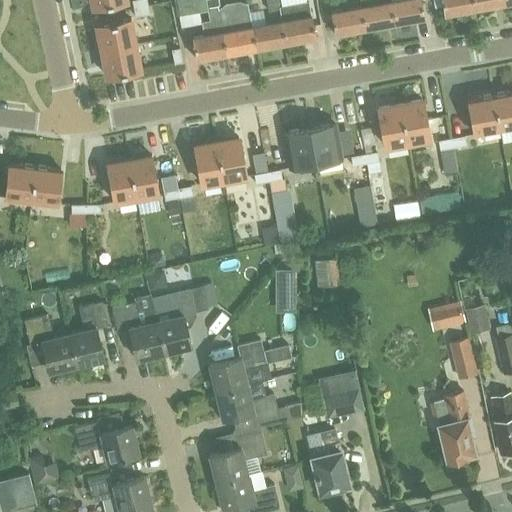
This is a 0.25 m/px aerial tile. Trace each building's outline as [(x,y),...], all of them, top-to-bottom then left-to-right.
[(174,0),(177,13),(206,8),(207,8),(207,7),(205,0),(174,0)] [(256,48),(252,26),(248,3),(240,0),(224,3),(219,8),(218,8),(223,31),(222,31),(226,53),(256,48)] [(280,5),(278,0),(266,0),(268,10),(279,9),(280,8),(279,5),(280,5)] [(281,21),(285,43),(315,37),(314,28),(321,26),(318,7),(310,8),(308,0),(305,0),(280,5),(279,5),(280,8),(279,9),(281,21)] [(359,0),(361,6),(365,28),(395,23),(391,1),(390,1),(390,0),(359,0)] [(394,0),(391,1),(395,23),(424,17),(421,0),(394,0)] [(442,0),(445,14),(475,8),(473,0),(442,0)] [(504,3),(503,0),(473,0),(475,8),(504,3)] [(149,11),(147,3),(133,6),(135,14),(149,11)] [(223,31),(218,8),(213,9),(212,6),(207,7),(207,8),(206,8),(211,34),(192,37),(196,59),(226,53),(222,31),(223,31)] [(335,34),(365,28),(361,6),(331,11),(335,34)] [(101,48),(134,41),(129,16),(95,23),(101,48)] [(256,48),(285,43),(281,21),(252,26),(256,48)] [(134,41),(101,48),(106,73),(140,66),(134,41)] [(175,61),(184,59),(181,45),(173,47),(175,61)] [(511,90),(493,94),(500,129),(511,126),(511,90)] [(500,129),(493,94),(468,99),(474,133),(500,129)] [(400,103),(407,142),(429,138),(422,99),(400,103)] [(378,107),(385,145),(385,146),(389,145),(407,142),(400,103),(378,107)] [(341,158),(339,145),(335,123),(309,128),(312,145),(315,162),(341,158)] [(312,145),(309,128),(284,132),(286,145),(290,167),(315,162),(312,145)] [(453,145),(453,146),(462,145),(466,144),(465,135),(451,137),(453,145)] [(217,145),(223,179),(246,175),(240,145),(239,136),(216,140),(217,145)] [(453,145),(451,137),(438,139),(439,145),(440,149),(453,146),(453,145)] [(201,183),(223,179),(217,145),(216,140),(194,144),(195,145),(201,183)] [(377,151),(364,153),(366,163),(379,160),(377,151)] [(150,152),(128,156),(135,195),(157,191),(150,152)] [(366,163),(364,153),(351,156),(353,165),(366,163)] [(114,198),(135,195),(128,156),(107,160),(114,198)] [(4,195),(30,198),(34,163),(8,160),(4,195)] [(60,166),(34,163),(30,198),(56,201),(60,166)] [(280,168),(267,171),(269,180),(282,178),(280,168)] [(256,183),(269,180),(267,171),(254,173),(256,183)] [(271,190),(286,187),(284,177),(282,178),(269,180),(271,190)] [(340,181),(343,192),(356,189),(353,177),(340,181)] [(180,197),(191,195),(193,194),(191,186),(191,185),(178,187),(180,197)] [(180,197),(178,187),(163,191),(165,199),(180,197)] [(459,206),(457,190),(435,194),(438,210),(459,206)] [(178,200),(169,202),(171,213),(180,211),(178,200)] [(71,210),(85,210),(85,201),(71,201),(71,210)] [(99,201),(85,201),(85,210),(99,210),(99,201)] [(284,251),(283,242),(273,244),(275,253),(284,251)] [(318,286),(339,284),(337,255),(315,257),(318,286)] [(304,267),(284,269),(287,310),(307,309),(304,267)] [(191,345),(184,314),(195,312),(190,288),(166,293),(171,316),(156,320),(163,352),(191,345)] [(118,330),(129,327),(137,358),(163,352),(156,320),(150,292),(133,296),(135,301),(112,306),(118,330)] [(433,329),(466,322),(461,299),(428,307),(433,329)] [(103,358),(96,328),(108,325),(102,301),(78,306),(84,330),(69,333),(77,365),(103,358)] [(479,332),(498,331),(497,304),(477,305),(479,332)] [(77,365),(69,333),(53,337),(48,313),(25,319),(30,343),(42,340),(49,371),(77,365)] [(511,321),(501,324),(504,335),(495,337),(503,373),(511,370),(511,321)] [(458,377),(465,375),(477,372),(468,336),(449,340),(458,377)] [(237,345),(240,356),(209,364),(215,391),(261,380),(270,378),(266,363),(292,356),(289,343),(263,349),(261,340),(237,345)] [(222,418),(257,410),(259,421),(280,416),(274,393),(264,395),(261,380),(215,391),(217,396),(215,396),(214,399),(217,412),(220,414),(221,414),(222,418)] [(347,410),(348,412),(364,408),(359,385),(342,389),(347,410)] [(472,431),(469,416),(470,416),(464,388),(443,393),(444,397),(429,401),(435,427),(438,426),(446,460),(450,459),(453,462),(459,461),(461,456),(473,453),(468,432),(472,431)] [(347,410),(342,389),(322,393),(327,415),(327,417),(335,415),(348,412),(347,410)] [(511,401),(510,391),(493,395),(498,419),(493,420),(500,451),(511,448),(511,401)] [(0,406),(1,410),(20,406),(18,397),(0,400),(0,406)] [(301,400),(283,404),(287,419),(301,416),(301,400)] [(101,432),(98,420),(75,426),(81,449),(104,444),(108,460),(139,453),(132,425),(101,432)] [(335,427),(307,434),(320,491),(323,490),(326,493),(334,491),(336,487),(350,484),(342,450),(341,450),(335,427)] [(216,481),(248,473),(245,458),(267,453),(261,429),(239,435),(241,446),(209,453),(216,481)] [(43,464),(43,463),(28,456),(35,484),(60,479),(56,460),(43,464)] [(37,502),(29,470),(0,477),(0,504),(2,511),(37,502)] [(248,473),(216,481),(218,487),(215,487),(213,490),(216,503),(220,505),(222,504),(223,508),(254,501),(256,511),(264,511),(281,508),(275,484),(265,486),(261,470),(248,473)] [(105,511),(113,511),(152,503),(145,477),(114,484),(111,471),(87,477),(93,500),(102,498),(105,511)]
